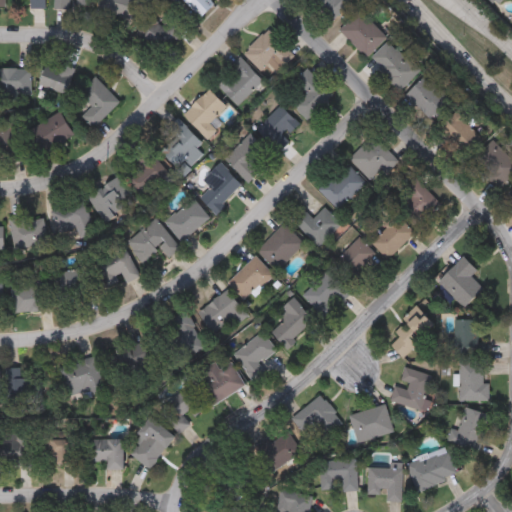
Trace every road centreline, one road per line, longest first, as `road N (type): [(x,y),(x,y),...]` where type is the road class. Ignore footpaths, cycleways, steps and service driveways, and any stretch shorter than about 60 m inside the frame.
road 1 (residential): [(279,0),(489,209),(510,245),(493,484),(446,511)]
road 2 (residential): [(0,338),(67,332),(149,299),(230,242),(376,96)]
road 3 (residential): [(483,204),(259,416),(195,463),(175,511)]
road 4 (residential): [(255,0),(112,142),(54,176),(0,188)]
road 5 (residential): [(162,93),(80,35),(0,27)]
road 6 (residential): [(176,500),(0,494)]
road 7 (secondary): [(406,0),(511,112)]
